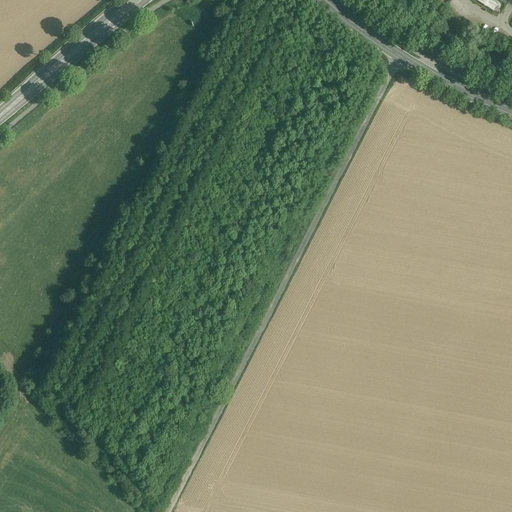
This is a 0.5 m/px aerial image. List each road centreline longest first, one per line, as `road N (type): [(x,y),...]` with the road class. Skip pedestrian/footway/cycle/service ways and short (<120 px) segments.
road 1 (tertiary): [(327,0),(399,57),(511,111)]
road 2 (secondary): [(139,0),(0,119)]
